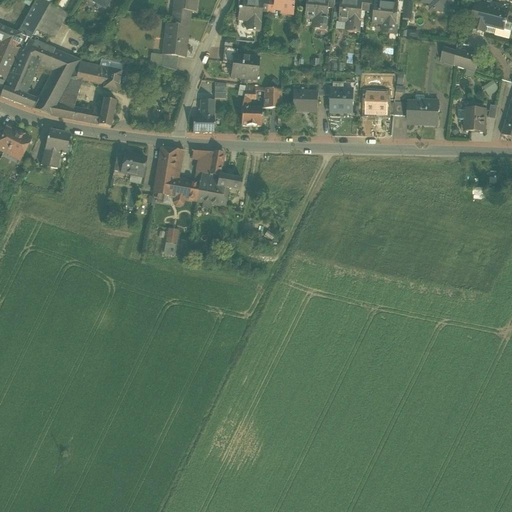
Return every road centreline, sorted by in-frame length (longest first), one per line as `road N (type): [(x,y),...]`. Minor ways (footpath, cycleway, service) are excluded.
road 1 (residential): [(511,152),(175,143)]
road 2 (residential): [(175,143),(86,132),(0,108)]
road 3 (residential): [(175,143),(227,0)]
